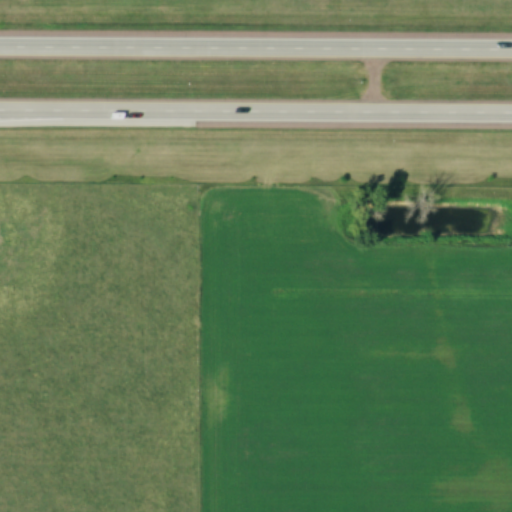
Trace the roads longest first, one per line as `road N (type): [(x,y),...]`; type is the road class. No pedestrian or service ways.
road 1 (motorway): [(511,47),(0,44)]
road 2 (motorway): [(0,108),(511,110)]
